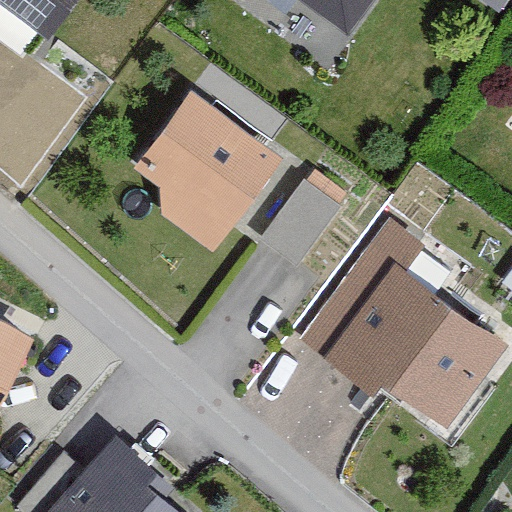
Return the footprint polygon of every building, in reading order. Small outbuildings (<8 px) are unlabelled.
[(80,0),(0,0),(0,6),(49,43),(80,0)] [(373,0),(254,0),(285,23),(299,5),(345,39),(373,0)] [(160,192),(163,222),(211,257),(279,165),(188,98),(132,172),(160,192)] [(335,213),(300,187),(260,239),(295,265),(335,213)] [(385,385),(442,429),(503,349),(408,277),(424,255),(384,225),(295,341),(373,400),(385,385)] [(0,407),(34,337),(0,320),(0,407)] [(48,511),(172,511),(162,503),(171,492),(111,440),(48,511)]
